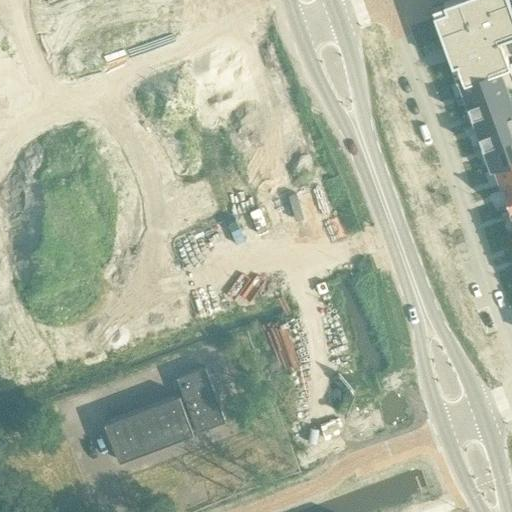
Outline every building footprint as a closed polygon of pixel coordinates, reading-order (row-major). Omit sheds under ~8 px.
[(117,0),(108,0),(111,5),(112,9),(120,6),(118,2),(117,0)] [(187,0),(145,0),(151,14),(188,1),(187,0)] [(432,6),(431,7),(431,8),(433,13),(445,47),(446,50),(450,60),(451,63),(456,62),(457,64),(456,64),(461,78),(462,78),(462,79),(458,80),(459,82),(509,63),(500,37),(511,32),(511,10),(508,0),(449,0),(443,2),(432,6)] [(188,1),(151,14),(157,31),(194,18),(188,1)] [(41,6),(30,10),(32,18),(44,14),(41,6)] [(120,6),(112,9),(116,21),(124,18),(120,6)] [(30,10),(18,14),(21,22),(32,18),(30,10)] [(7,18),(0,20),(0,29),(10,26),(7,18)] [(194,18),(157,31),(163,49),(164,49),(200,36),(194,18)] [(128,29),(120,32),(124,43),(132,40),(128,29)] [(60,38),(42,44),(56,81),(74,75),(60,38)] [(132,40),(124,43),(128,54),(136,52),(132,40)] [(42,44),(25,51),(39,87),(56,81),(42,44)] [(25,51),(8,57),(22,94),(39,87),(25,51)] [(8,57),(0,59),(0,89),(4,100),(22,94),(8,57)] [(509,63),(459,82),(467,103),(511,86),(511,76),(508,65),(509,64),(509,63)] [(467,105),(464,107),(467,114),(470,114),(471,116),(474,125),(511,110),(511,104),(507,90),(511,87),(511,86),(467,103),(466,103),(467,105)] [(140,114),(137,115),(152,157),(178,148),(184,163),(179,164),(210,250),(215,249),(218,256),(215,257),(218,265),(218,266),(275,246),(277,245),(237,134),(241,133),(232,109),(233,109),(232,106),(239,104),(236,94),(228,96),(228,94),(227,94),(226,91),(201,100),(199,93),(175,101),(174,101),(172,95),(162,99),(164,105),(150,111),(148,105),(137,108),(140,114)] [(511,110),(474,125),(478,134),(477,134),(478,135),(475,138),(478,144),(481,145),(482,146),(511,135),(511,110)] [(511,135),(482,146),(490,167),(511,159),(511,135)] [(511,159),(490,167),(490,168),(494,167),(501,186),(501,187),(501,188),(511,183),(511,159)] [(118,166),(97,174),(111,210),(130,204),(130,203),(131,202),(118,166)] [(97,174),(78,181),(92,217),(111,210),(97,174)] [(78,181),(59,188),(72,224),(92,217),(78,181)] [(511,183),(501,188),(509,209),(511,207),(511,183)] [(59,188),(40,195),(53,231),(72,224),(59,188)] [(40,195),(21,202),(34,238),(53,231),(40,195)] [(21,202),(0,209),(14,246),(34,238),(21,202)] [(134,240),(123,244),(126,252),(137,247),(134,240)] [(123,244),(112,248),(114,256),(126,252),(123,244)] [(96,254),(84,258),(87,265),(99,261),(96,254)] [(84,258),(73,262),(76,270),(87,265),(84,258)] [(57,268),(46,272),(49,279),(60,275),(57,268)] [(46,272),(35,276),(38,284),(49,279),(46,272)] [(206,367),(178,378),(184,394),(106,424),(120,461),(226,422),(206,367)]
